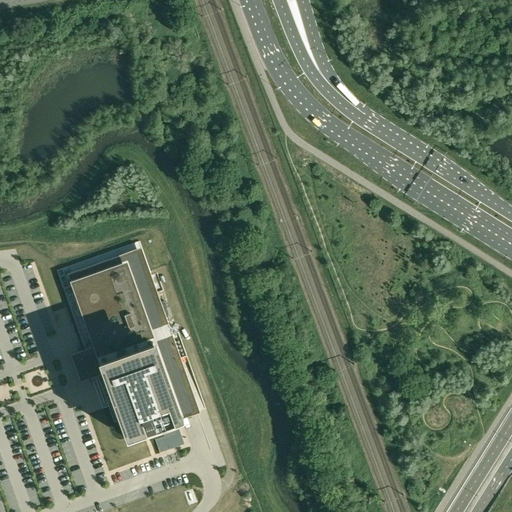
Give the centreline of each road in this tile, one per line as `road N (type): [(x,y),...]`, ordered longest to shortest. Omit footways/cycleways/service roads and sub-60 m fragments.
road 1 (primary): [(249,0),(272,57),(309,108),(511,237)]
road 2 (primary): [(392,139),(325,90),(279,0)]
road 3 (motorway): [(392,139),(328,71),(301,0)]
road 4 (primary): [(511,215),(392,139)]
